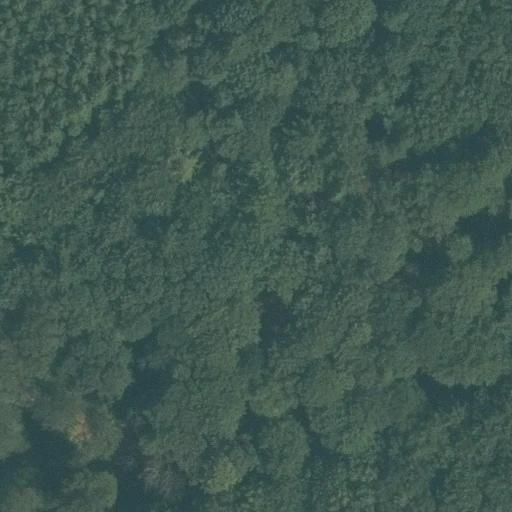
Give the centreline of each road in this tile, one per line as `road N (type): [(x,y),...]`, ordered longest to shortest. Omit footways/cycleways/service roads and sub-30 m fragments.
road 1 (track): [(216,260),(511,182)]
road 2 (track): [(110,0),(199,201),(216,260)]
road 3 (track): [(0,289),(216,260)]
road 4 (track): [(511,393),(491,357),(454,249),(450,202)]
